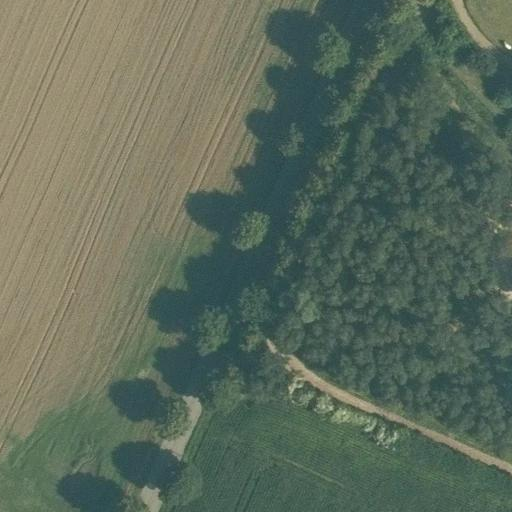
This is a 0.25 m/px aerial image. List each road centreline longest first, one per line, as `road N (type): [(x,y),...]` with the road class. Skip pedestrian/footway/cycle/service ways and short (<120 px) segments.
road 1 (track): [(511,462),(309,378),(272,322),(388,54),(433,0)]
road 2 (tertiary): [(368,0),(147,511)]
